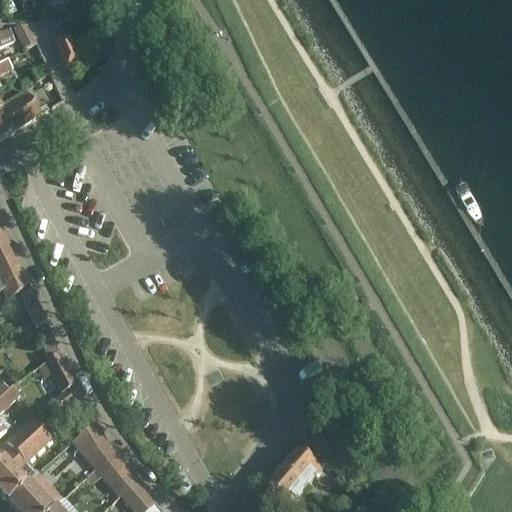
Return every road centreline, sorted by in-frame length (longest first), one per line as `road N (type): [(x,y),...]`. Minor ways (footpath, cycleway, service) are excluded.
road 1 (residential): [(227,511),(288,417),(291,393),(129,103),(112,94)]
road 2 (residential): [(170,511),(105,421),(0,213)]
road 3 (residential): [(0,157),(112,94)]
